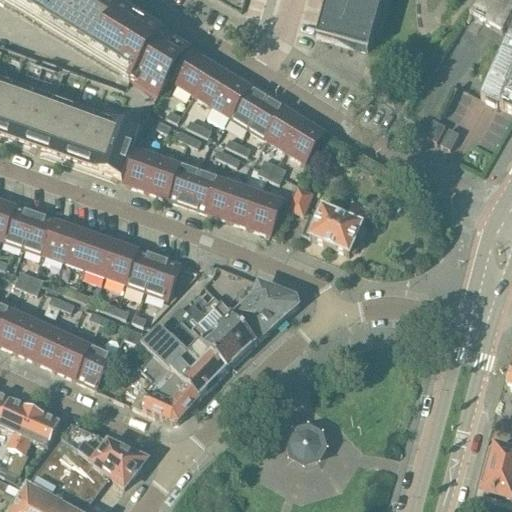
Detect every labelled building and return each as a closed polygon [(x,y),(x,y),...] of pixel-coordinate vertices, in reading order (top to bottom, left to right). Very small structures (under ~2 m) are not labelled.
[(101,0),(0,0),(133,82),(128,90),(156,107),(188,54),(189,53),(101,0)] [(328,0),(316,43),(369,58),(385,0),(328,0)] [(511,0),(479,0),(470,17),(503,37),(511,18),(511,0)] [(511,34),(505,50),(481,103),(511,116),(511,34)] [(193,58),(174,88),(193,100),(212,69),(193,58)] [(212,69),(193,100),(212,112),(231,81),(212,69)] [(231,81),(212,112),(230,123),(249,93),(231,81)] [(0,88),(0,133),(14,93),(0,88)] [(14,93),(0,133),(0,139),(17,146),(34,100),(14,93)] [(249,93),(230,123),(249,135),(268,104),(249,93)] [(34,100),(17,146),(36,152),(37,153),(53,107),(34,100)] [(268,104),(249,135),(268,146),(287,116),(268,104)] [(53,107),(37,153),(41,154),(57,159),(73,114),(53,107)] [(73,114),(57,159),(76,166),(92,121),(73,114)] [(177,129),(182,120),(171,115),(167,123),(177,129)] [(287,116),(268,146),(286,158),(305,128),(287,116)] [(92,121),(76,166),(95,173),(112,128),(92,121)] [(197,138),(201,130),(190,124),(186,133),(197,138)] [(430,133),(425,142),(437,148),(445,132),(433,126),(430,133)] [(168,139),(171,132),(160,127),(156,134),(168,139)] [(112,128),(95,173),(118,181),(122,183),(138,137),(112,128)] [(305,128),(286,158),(305,170),(323,140),(324,139),(305,128)] [(201,130),(197,138),(208,143),(212,135),(201,130)] [(449,134),(440,150),(450,155),(459,140),(454,137),(449,134)] [(187,149),(191,141),(180,136),(176,144),(187,149)] [(198,154),(201,147),(191,141),(187,149),(198,154)] [(236,157),(240,149),(229,144),(225,152),(236,157)] [(240,149),(236,157),(247,162),(251,155),(240,149)] [(226,167),(230,160),(219,155),(215,162),(226,167)] [(137,156),(125,190),(146,197),(158,163),(137,156)] [(237,173),(241,165),(230,160),(226,167),(237,173)] [(158,163),(146,197),(167,205),(179,171),(158,163)] [(272,177),(275,169),(264,164),(262,169),(261,172),(272,177)] [(272,177),(283,182),(286,174),(275,169),(272,177)] [(179,171),(167,205),(187,212),(199,178),(179,171)] [(268,184),(272,177),(261,172),(260,174),(257,179),(268,184)] [(279,189),(283,182),(272,177),(268,184),(279,189)] [(199,178),(187,212),(208,219),(220,185),(199,178)] [(220,185),(208,219),(229,226),(241,192),(220,185)] [(241,192),(229,226),(249,234),(261,200),(241,192)] [(314,198),(298,192),(288,215),(304,222),(314,198)] [(261,200),(249,234),(270,241),(282,207),(261,200)] [(310,222),(302,240),(349,261),(350,258),(356,256),(359,249),(356,244),(369,215),(353,208),(348,219),(339,215),(341,211),(326,204),(324,209),(323,208),(316,224),(310,222)] [(0,207),(0,245),(3,247),(15,213),(0,207)] [(24,254),(36,220),(15,213),(3,247),(24,254)] [(44,261),(56,227),(36,220),(24,254),(44,261)] [(56,227),(44,261),(65,269),(77,235),(56,227)] [(77,235),(65,269),(85,276),(97,242),(77,235)] [(97,242),(85,276),(106,283),(118,249),(97,242)] [(118,249),(106,283),(127,291),(139,257),(118,249)] [(139,257),(127,291),(147,298),(159,264),(139,257)] [(159,264),(147,298),(168,305),(180,271),(159,264)] [(0,273),(5,276),(8,268),(0,265),(0,273)] [(215,273),(209,270),(206,277),(213,280),(215,273)] [(29,289),(32,281),(21,277),(18,284),(29,289)] [(29,289),(40,293),(43,286),(32,281),(29,289)] [(18,284),(15,292),(26,296),(29,289),(18,284)] [(29,289),(26,296),(37,301),(40,293),(29,289)] [(239,302),(226,314),(257,347),(286,322),(299,311),(296,303),(263,290),(261,294),(254,290),(247,296),(245,293),(237,301),(239,302)] [(74,304),(77,296),(66,292),(63,299),(74,304)] [(74,304),(86,308),(89,301),(77,296),(74,304)] [(52,301),(49,309),(60,313),(63,306),(52,301)] [(215,303),(200,317),(242,362),(257,347),(226,314),(215,303)] [(63,306),(60,313),(71,318),(74,310),(63,306)] [(114,320),(117,313),(106,308),(103,316),(114,320)] [(0,340),(11,316),(0,311),(0,340)] [(181,312),(173,319),(227,376),(228,375),(242,362),(200,317),(194,311),(186,319),(181,312)] [(116,321),(126,325),(127,321),(129,317),(117,313),(114,320),(116,321)] [(11,316),(0,340),(0,350),(16,358),(31,325),(11,316)] [(91,321),(89,325),(100,330),(103,322),(101,321),(92,317),(91,321)] [(227,376),(173,319),(166,327),(172,333),(175,329),(179,333),(170,341),(159,331),(146,345),(141,350),(153,361),(199,405),(227,376)] [(143,332),(146,324),(138,321),(135,320),(134,321),(132,327),(143,332)] [(103,322),(100,330),(111,334),(114,326),(103,322)] [(31,325),(16,358),(36,367),(51,334),(31,325)] [(51,334),(36,367),(56,376),(71,343),(51,334)] [(71,343),(56,376),(76,385),(91,353),(71,343)] [(91,353),(76,385),(96,394),(111,362),(91,353)] [(199,405),(153,361),(140,376),(152,387),(145,395),(141,393),(133,411),(172,429),(179,428),(199,405)] [(0,399),(0,426),(10,404),(0,399)] [(10,404),(0,426),(0,432),(14,439),(8,452),(16,456),(35,415),(28,413),(10,404)] [(35,415),(16,456),(25,460),(31,446),(48,454),(60,427),(35,415)] [(308,431),(292,435),(284,449),(288,465),(303,473),(319,468),(327,454),(323,439),(308,431)] [(72,432),(61,447),(104,479),(104,478),(124,494),(143,470),(142,464),(133,460),(72,432)] [(511,455),(495,451),(494,456),(491,457),(488,466),(491,468),(488,479),(485,480),(482,489),(484,492),(483,497),(511,504),(511,455)] [(0,494),(5,497),(9,488),(0,483),(0,494)] [(67,511),(27,489),(14,511),(67,511)]
